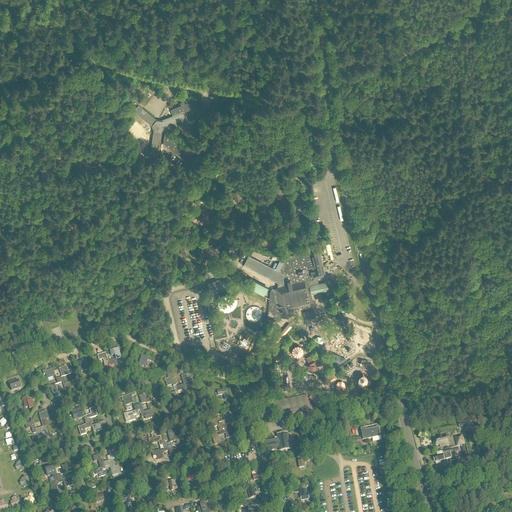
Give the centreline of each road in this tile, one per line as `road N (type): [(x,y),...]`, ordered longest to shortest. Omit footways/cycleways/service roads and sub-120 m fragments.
road 1 (tertiary): [(427,511),(330,126),(317,0)]
road 2 (track): [(325,80),(423,45),(483,0)]
road 3 (unknown): [(111,439),(106,399),(114,389),(148,385),(163,423)]
road 4 (track): [(58,357),(0,250)]
